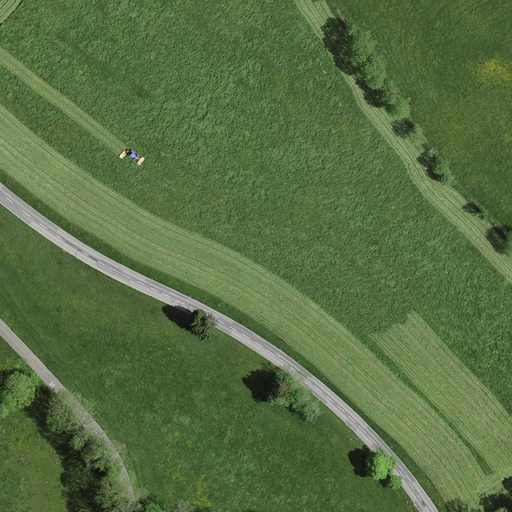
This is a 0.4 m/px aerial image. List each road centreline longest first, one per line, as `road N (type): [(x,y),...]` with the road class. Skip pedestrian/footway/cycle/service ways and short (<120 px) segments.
road 1 (secondary): [(429,511),(366,433),(287,363),(94,259),(0,192)]
road 2 (unclassified): [(0,329),(92,432),(122,511)]
